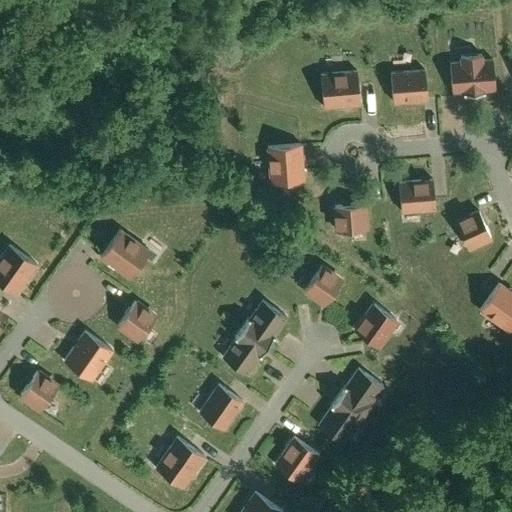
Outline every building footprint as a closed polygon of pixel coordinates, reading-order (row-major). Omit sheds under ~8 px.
[(454,54),(454,81),(502,80),(501,51),(489,51),(488,41),(467,42),(467,53),(454,54)] [(393,62),(394,92),(431,91),(430,61),(393,62)] [(322,67),(324,96),(359,94),(357,64),(322,67)] [(264,139),(267,172),(303,170),(301,136),(264,139)] [(400,170),(401,199),(436,198),(435,168),(400,170)] [(332,197),(334,222),(366,219),(364,194),(332,197)] [(474,204),(452,216),(467,242),(489,230),(474,204)] [(101,250),(130,269),(151,239),(121,219),(101,250)] [(0,251),(0,270),(17,283),(38,253),(12,234),(0,251)] [(304,278),(324,294),(343,272),(323,256),(304,278)] [(508,325),(511,319),(511,285),(498,276),(478,304),(508,325)] [(243,321),(267,337),(286,308),(262,292),(243,321)] [(117,316),(137,331),(155,308),(135,293),(117,316)] [(374,296),(354,322),(374,338),(394,312),(374,296)] [(70,352),(95,369),(115,341),(91,323),(70,352)] [(224,349),(248,365),(263,342),(239,326),(224,349)] [(387,370),(362,353),(339,385),(364,402),(387,370)] [(21,381),(39,398),(59,375),(41,359),(21,381)] [(197,404),(221,422),(243,393),(219,375),(197,404)] [(353,405),(328,387),(305,419),(330,437),(353,405)] [(275,454),(300,471),(318,446),(294,428),(275,454)] [(156,460),(184,481),(207,449),(179,429),(156,460)] [(234,511),(278,511),(284,504),(254,483),(234,511)]
